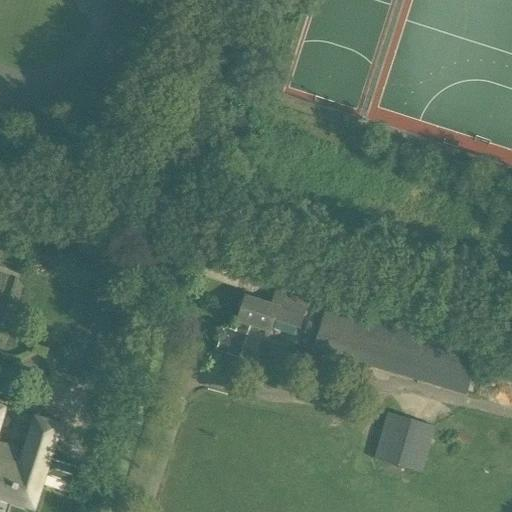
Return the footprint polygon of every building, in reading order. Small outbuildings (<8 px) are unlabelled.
[(0,222),(0,234),(6,236),(9,225),(0,222)] [(215,350),(238,358),(249,325),(271,332),(275,320),(300,328),(308,302),(277,292),(276,293),(277,293),(273,305),(247,296),(236,331),(222,327),(215,350)] [(467,395),(480,351),(327,305),(314,349),(467,395)] [(27,451),(0,442),(0,426),(6,407),(0,405),(0,497),(35,508),(46,474),(77,484),(81,469),(51,459),(61,426),(37,418),(27,451)] [(422,473),(435,427),(389,413),(375,460),(422,473)]
